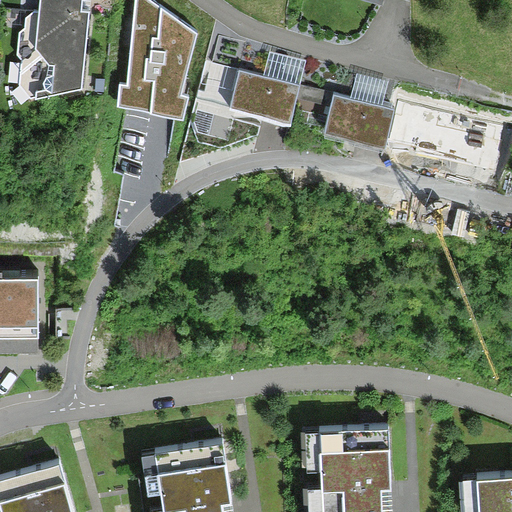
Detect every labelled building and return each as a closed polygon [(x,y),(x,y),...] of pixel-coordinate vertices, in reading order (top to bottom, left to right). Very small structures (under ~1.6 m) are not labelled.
[(81,82),(89,0),(40,0),(38,25),(26,24),(20,28),(18,52),(23,55),(21,82),(31,92),(81,82)] [(195,28),(153,0),(136,0),(129,83),(122,82),(120,102),(182,106),(188,91),(180,88),(195,28)] [(214,60),(207,59),(199,94),(253,108),(291,117),(300,81),(239,65),(245,42),(220,36),(214,60)] [(395,106),(334,90),(325,126),(349,133),(385,142),(395,106)] [(0,343),(35,343),(35,271),(0,271),(0,343)] [(391,476),(390,419),(322,421),(324,511),(382,511),(381,476),(391,476)] [(230,490),(223,434),(156,443),(165,511),(223,511),(221,491),(230,490)] [(74,508),(60,454),(0,468),(0,491),(5,511),(64,511),(74,508)] [(511,511),(511,464),(478,467),(480,511),(511,511)]
